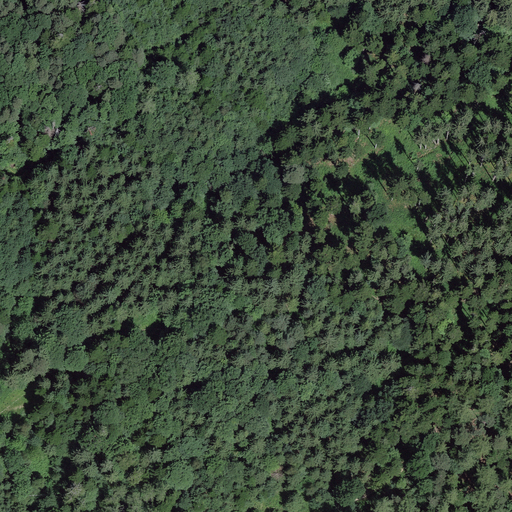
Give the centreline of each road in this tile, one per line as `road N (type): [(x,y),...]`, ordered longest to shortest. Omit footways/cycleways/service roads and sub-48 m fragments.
road 1 (track): [(0,412),(53,362),(160,320),(190,292),(218,201),(247,156),(381,82),(463,0)]
road 2 (track): [(350,511),(391,484),(447,417),(511,363)]
